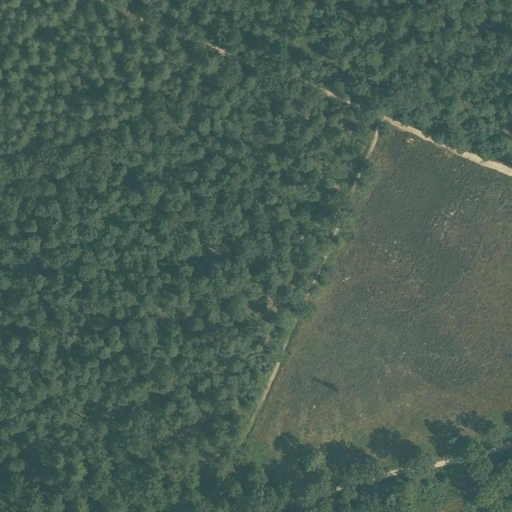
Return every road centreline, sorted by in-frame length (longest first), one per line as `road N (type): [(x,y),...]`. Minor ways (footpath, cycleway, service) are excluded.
road 1 (track): [(381,114),(211,511)]
road 2 (track): [(0,176),(280,71)]
road 3 (track): [(111,0),(381,114)]
road 4 (track): [(511,437),(230,511)]
road 5 (track): [(381,114),(511,169)]
